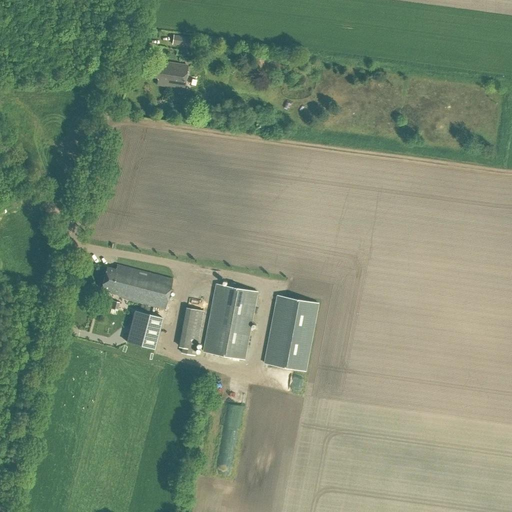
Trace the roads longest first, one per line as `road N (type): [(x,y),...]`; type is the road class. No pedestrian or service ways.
road 1 (unclassified): [(0,511),(71,235)]
road 2 (unclassified): [(71,235),(133,0)]
